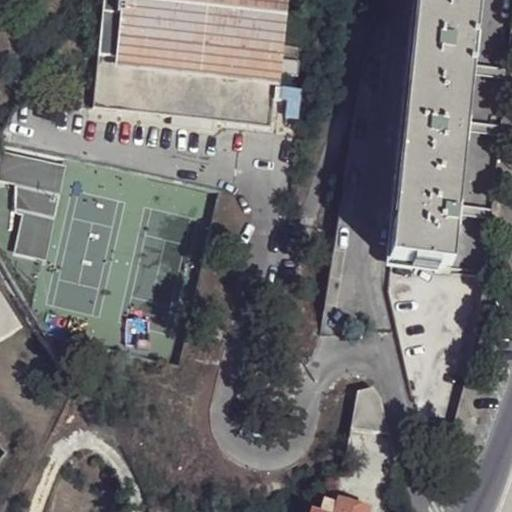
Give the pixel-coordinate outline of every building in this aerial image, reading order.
[(122,0),(105,0),(94,109),(275,130),(277,101),(279,90),(116,72),(122,0)] [(288,0),(122,0),(116,72),(279,90),(279,88),(280,76),(284,45),(288,0)] [(409,274),(410,268),(390,265),(416,0),(411,0),(384,271),(409,274)] [(440,272),(445,272),(471,0),(416,0),(390,265),(410,268),(435,271),(434,276),(440,277),(440,272)] [(471,0),(445,272),(450,272),(453,237),(462,147),(470,68),(476,0),(471,0)] [(305,47),(284,45),(280,76),(302,78),(305,47)] [(306,91),(279,88),(279,90),(277,101),(293,102),(290,125),(302,126),(306,91)] [(2,153),(0,161),(0,182),(15,185),(59,194),(65,166),(2,153)] [(59,194),(15,185),(14,191),(19,193),(15,212),(23,213),(53,220),(59,194)] [(53,220),(23,213),(14,256),(44,262),(53,220)] [(340,248),(342,237),(329,235),(326,246),(340,248)] [(0,340),(21,327),(0,292),(0,340)] [(350,430),(391,435),(383,398),(375,389),(355,393),(350,430)] [(366,511),(340,504),(340,506),(323,502),(319,511),(366,511)]
